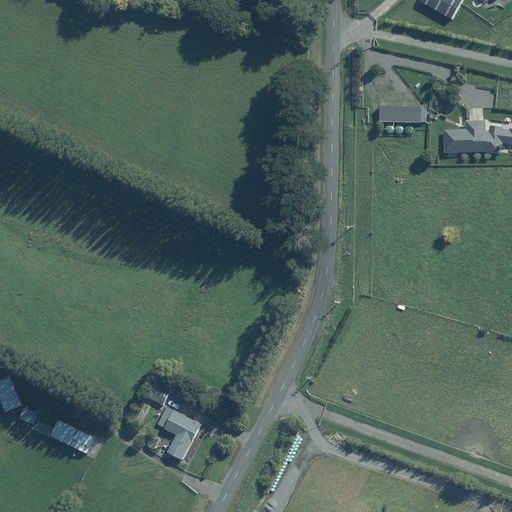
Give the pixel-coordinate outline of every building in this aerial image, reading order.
[(465,0),(422,0),(422,2),(454,20),(465,0)] [(382,105),(382,122),(424,123),(425,106),(382,105)] [(458,157),(458,153),(511,153),(511,122),(484,122),(484,106),(468,106),(468,130),(447,130),(446,153),(448,153),(448,157),(458,157)] [(415,127),(388,125),(388,133),(414,134),(415,127)] [(13,376),(0,381),(0,392),(8,411),(25,404),(13,376)] [(175,390),(160,382),(152,397),(166,405),(175,390)] [(39,412),(27,407),(22,419),(35,424),(39,412)] [(205,425),(177,410),(176,412),(170,409),(161,425),(180,436),(170,453),(185,461),(205,425)] [(35,430),(44,434),(43,436),(48,438),(49,436),(51,437),(56,427),(40,420),(35,430)] [(54,437),(62,441),(61,445),(72,450),(73,447),(90,454),(98,437),(62,420),(54,437)] [(157,437),(156,437),(155,437),(154,437),(153,437),(153,438),(152,438),(152,439),(151,439),(151,440),(150,441),(150,442),(150,443),(150,444),(150,445),(151,446),(152,447),(152,448),(153,448),(154,448),(154,449),(155,449),(156,449),(157,449),(158,449),(159,449),(159,448),(160,448),(161,448),(161,447),(162,447),(162,446),(163,445),(163,444),(163,443),(163,442),(163,441),(162,440),(162,439),(161,439),(161,438),(160,438),(160,437),(159,437),(158,437),(157,437)]
